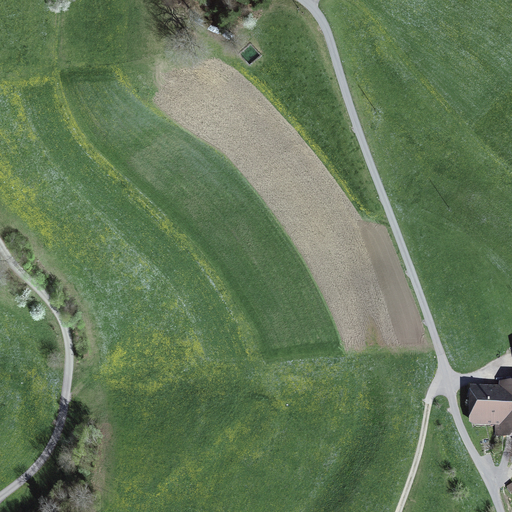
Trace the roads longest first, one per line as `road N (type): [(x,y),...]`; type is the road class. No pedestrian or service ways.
road 1 (unclassified): [(304,0),(325,27),(455,413),(500,511)]
road 2 (unclassified): [(0,243),(54,307),(69,355),(55,437),(0,496)]
road 3 (track): [(447,377),(429,398),(398,511)]
